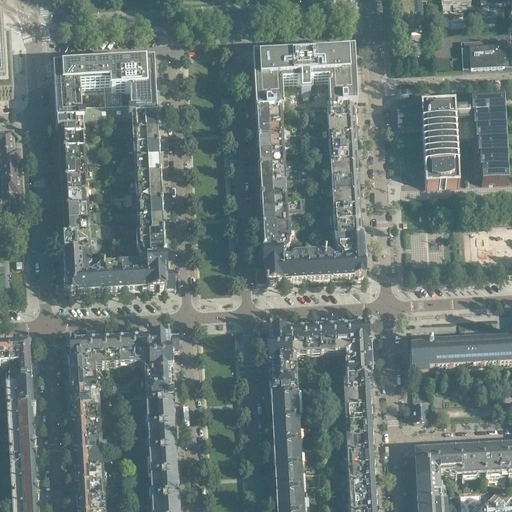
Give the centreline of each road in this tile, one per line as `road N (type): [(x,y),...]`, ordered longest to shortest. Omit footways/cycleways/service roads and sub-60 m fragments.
road 1 (residential): [(247,317),(231,47)]
road 2 (residential): [(171,51),(187,320)]
road 3 (residential): [(386,307),(374,93)]
road 4 (residential): [(256,511),(247,317)]
road 5 (residential): [(187,320),(197,511)]
road 6 (residential): [(56,511),(46,327)]
road 7 (tertiary): [(27,0),(77,26),(167,20)]
road 8 (unclassified): [(46,327),(187,320)]
road 9 (residential): [(231,47),(371,40)]
road 10 (unclassified): [(247,317),(386,307)]
road 11 (residential): [(33,59),(171,51)]
road 12 (residential): [(395,444),(386,307)]
road 13 (residential): [(511,86),(374,93)]
road 14 (unclassified): [(386,307),(511,301)]
road 15 (residential): [(35,117),(40,237)]
